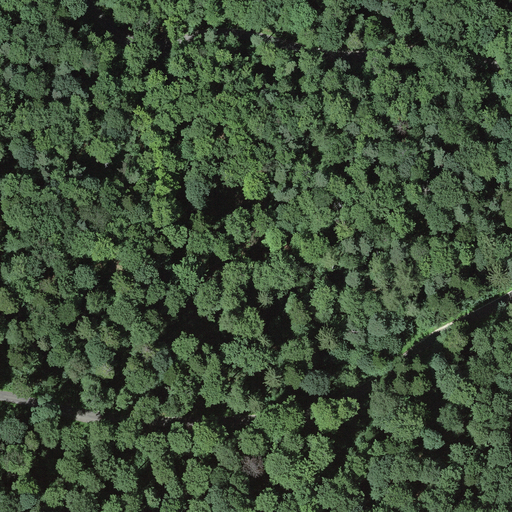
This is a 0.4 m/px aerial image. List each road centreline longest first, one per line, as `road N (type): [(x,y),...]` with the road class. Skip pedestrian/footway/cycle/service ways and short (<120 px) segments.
road 1 (unclassified): [(511,294),(315,414),(155,421),(0,395)]
road 2 (unclassified): [(83,0),(122,39),(144,46),(233,33),(332,57),(436,53),(511,68)]
